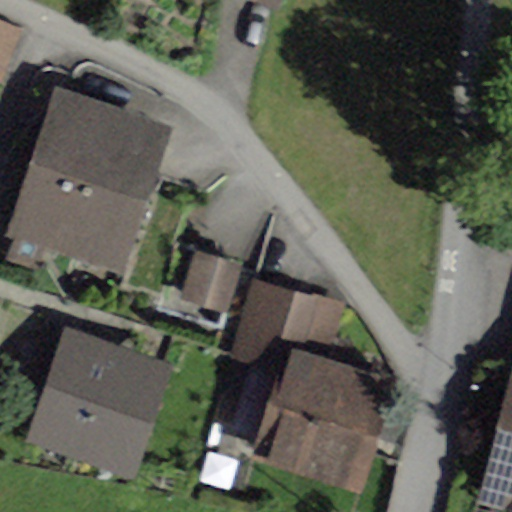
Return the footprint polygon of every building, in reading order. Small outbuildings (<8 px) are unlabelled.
[(0,21),(0,75),(18,29),(0,21)] [(40,164),(10,254),(32,261),(42,232),(105,253),(133,170),(147,174),(161,135),(61,102),(52,128),(38,123),(26,160),(40,164)] [(175,247),(156,309),(218,327),(236,266),(175,247)] [(346,466),(369,390),(366,389),(373,367),(294,343),(303,315),(270,306),(255,356),(280,364),(257,438),(346,466)] [(75,348),(47,426),(120,451),(147,373),(75,348)] [(511,421),(494,491),(511,495),(511,421)]
